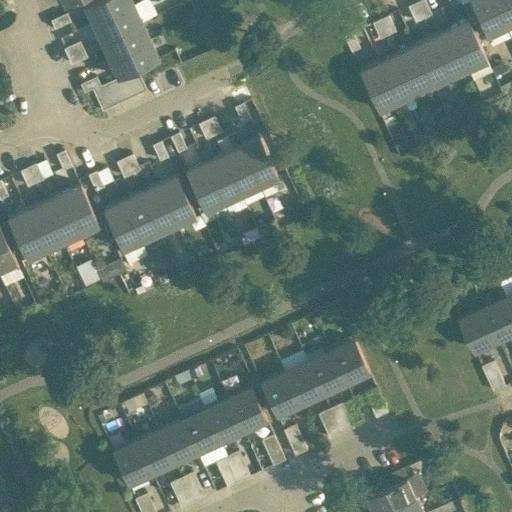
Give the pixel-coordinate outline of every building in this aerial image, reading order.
[(133,0),(86,0),(84,1),(93,19),(133,0)] [(93,19),(101,37),(142,19),(133,0),(93,19)] [(134,0),(143,15),(155,8),(150,0),(134,0)] [(416,18),(424,15),(416,0),(414,0),(408,3),(416,18)] [(416,0),(424,15),(431,11),(426,0),(416,0)] [(506,24),(494,0),(472,0),(477,10),(488,33),(506,24)] [(511,0),(494,0),(506,24),(511,21),(511,0)] [(67,10),(51,17),(55,25),(71,18),(67,10)] [(388,12),(380,16),(388,31),(396,28),(388,12)] [(380,35),(388,31),(380,16),(373,19),(380,35)] [(468,16),(450,24),(469,65),(487,56),(468,16)] [(101,37),(110,56),(150,37),(142,19),(101,37)] [(451,73),(469,65),(450,24),(432,33),(451,73)] [(344,32),(352,48),(360,44),(352,29),(344,32)] [(432,33),(414,41),(433,82),(451,73),(432,33)] [(118,74),(126,70),(137,65),(159,55),(150,37),(110,56),(118,74)] [(80,38),(64,45),(68,53),(84,46),(80,38)] [(415,90),(433,82),(414,41),(396,49),(415,90)] [(87,53),(84,46),(68,53),(72,61),(87,53)] [(397,99),(415,90),(396,49),(378,58),(397,99)] [(379,107),(397,99),(378,58),(360,66),(368,84),(379,107)] [(137,65),(126,70),(136,92),(147,87),(137,65)] [(125,97),(136,92),(126,70),(118,74),(115,75),(125,97)] [(93,85),(93,86),(100,82),(96,73),(81,81),(85,89),(93,85)] [(125,97),(115,75),(104,81),(114,102),(125,97)] [(104,81),(100,82),(93,86),(103,107),(114,102),(104,81)] [(242,119),(250,115),(243,99),(235,103),(242,119)] [(215,113),(207,116),(214,132),(222,128),(215,113)] [(206,136),(214,132),(207,116),(199,120),(206,136)] [(413,135),(418,146),(437,137),(432,126),(413,135)] [(179,129),(171,133),(178,149),(186,145),(179,129)] [(259,133),(241,141),(259,181),(265,193),(283,185),(277,173),(259,133)] [(223,198),(241,190),(222,150),(215,153),(207,136),(197,141),(205,158),(204,158),(223,198)] [(161,138),(153,141),(160,157),(168,153),(161,138)] [(241,190),(259,181),(241,141),(222,150),(241,190)] [(65,147),(64,147),(57,151),(64,166),(72,162),(65,147)] [(133,151),(125,154),(132,170),(140,166),(133,151)] [(124,174),(132,170),(125,154),(117,158),(124,174)] [(205,207),(223,198),(204,158),(186,167),(194,185),(205,207)] [(29,163),(36,179),(44,176),(36,160),(29,163)] [(28,183),(36,179),(29,163),(21,167),(28,183)] [(89,171),(96,187),(104,183),(97,167),(89,171)] [(158,179),(177,220),(195,211),(177,171),(158,179)] [(159,228),(177,220),(158,179),(140,188),(159,228)] [(81,180),(62,189),(81,230),(99,221),(81,180)] [(159,228),(140,188),(122,196),(141,237),(159,228)] [(63,238),(81,230),(62,189),(44,197),(63,238)] [(148,252),(141,237),(122,196),(104,205),(112,223),(123,245),(130,260),(148,252)] [(63,238),(44,197),(26,206),(45,246),(63,238)] [(306,213),(300,200),(289,205),(295,217),(306,213)] [(45,246),(26,206),(8,214),(26,255),(45,246)] [(0,267),(17,259),(7,238),(0,222),(0,267)] [(126,266),(121,255),(97,267),(102,277),(126,266)] [(85,283),(101,275),(91,256),(76,263),(85,283)] [(192,257),(183,260),(186,267),(195,264),(192,257)] [(507,289),(511,286),(511,272),(502,276),(507,289)] [(498,336),(511,329),(511,303),(507,293),(484,303),(498,336)] [(460,313),(461,315),(467,328),(475,346),(498,336),(484,303),(460,313)] [(354,335),(331,346),(346,378),(369,367),(354,335)] [(323,389),(346,378),(331,346),(308,357),(323,389)] [(299,399),(323,389),(308,357),(285,368),(299,399)] [(483,363),(495,387),(506,382),(495,357),(483,363)] [(190,370),(192,376),(202,371),(199,363),(188,368),(190,370)] [(285,368),(261,378),(276,410),(299,399),(285,368)] [(252,383),(229,394),(243,425),(267,415),(252,383)] [(388,408),(376,383),(365,389),(376,414),(388,408)] [(197,447),(220,436),(206,404),(200,393),(177,403),(183,415),(182,415),(197,447)] [(220,436),(243,425),(229,394),(206,404),(220,436)] [(342,399),(330,405),(342,430),(353,424),(342,399)] [(330,435),(342,430),(330,405),(319,410),(330,435)] [(107,419),(103,411),(98,413),(102,422),(107,419)] [(197,447),(182,415),(159,426),(174,458),(197,447)] [(296,421),(284,426),(295,451),(307,446),(296,421)] [(151,468),(174,458),(159,426),(136,437),(151,468)] [(285,456),(274,431),(262,436),(274,461),(285,456)] [(136,437),(113,447),(128,479),(151,468),(136,437)] [(239,447),(228,452),(239,477),(250,472),(239,447)] [(227,483),(239,477),(228,452),(216,458),(227,483)] [(193,468),(181,474),(193,499),(205,493),(193,468)] [(368,493),(377,511),(417,492),(429,487),(420,468),(368,493)] [(0,495),(8,491),(0,473),(0,495)] [(182,504),(193,499),(181,474),(170,479),(182,504)] [(157,511),(147,490),(135,495),(143,511),(157,511)] [(422,511),(426,510),(417,492),(377,511),(422,511)] [(348,511),(354,509),(351,503),(351,501),(335,509),(336,511),(348,511)]
